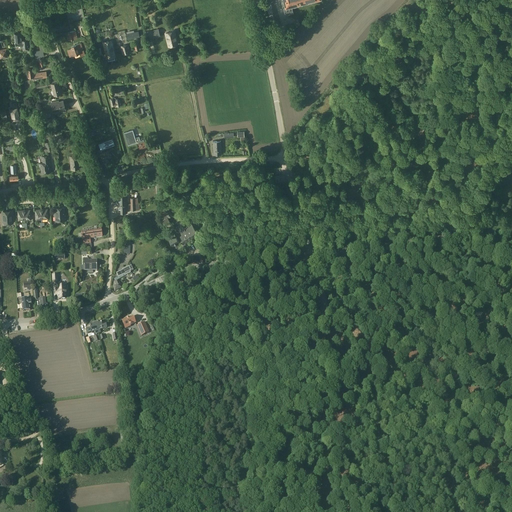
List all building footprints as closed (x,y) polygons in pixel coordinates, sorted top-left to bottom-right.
[(281,0),(283,8),(285,15),(293,13),(291,6),(306,2),(314,0),(281,0)] [(158,29),(146,32),(148,39),(152,38),(151,34),(159,32),(158,29)] [(75,31),(67,33),(69,41),(77,39),(75,31)] [(127,34),(126,34),(127,39),(134,38),(136,37),(140,37),(139,31),(134,32),(127,34)] [(174,31),(166,33),(167,37),(166,38),(167,41),(168,41),(169,46),(177,44),(174,31)] [(20,33),(14,33),(15,41),(15,44),(15,45),(19,45),(22,45),(23,48),(23,50),(29,50),(29,48),(28,40),(22,41),(21,36),(20,37),(20,33)] [(35,56),(33,57),(33,60),(41,58),(40,56),(44,56),(42,50),(46,49),(43,36),(41,37),(41,39),(38,39),(38,40),(37,41),(37,44),(39,43),(40,50),(34,52),(35,56)] [(111,41),(104,42),(107,58),(114,56),(111,41)] [(72,49),(68,50),(71,57),(80,54),(81,56),(85,55),(82,47),(81,43),(72,47),(72,49)] [(127,44),(121,46),(123,54),(130,53),(127,44)] [(34,69),(28,70),(29,77),(33,77),(33,79),(47,77),(46,76),(47,76),(47,75),(46,75),(46,72),(35,74),(34,69)] [(58,82),(51,83),(54,95),(61,93),(62,92),(61,89),(60,89),(58,82)] [(113,97),(110,98),(111,101),(111,103),(112,107),(116,106),(117,106),(117,107),(118,107),(119,107),(120,107),(120,106),(121,106),(121,105),(121,104),(120,102),(119,100),(119,99),(117,99),(117,100),(116,99),(116,98),(115,98),(114,98),(114,97),(113,97)] [(57,101),(51,103),(54,111),(65,108),(63,101),(57,102),(57,101)] [(13,108),(10,109),(11,110),(13,121),(18,120),(20,119),(19,118),(17,107),(16,102),(12,103),(13,108)] [(133,130),(124,132),(128,145),(137,142),(136,139),(138,139),(139,141),(138,141),(141,149),(146,148),(144,141),(144,139),(140,140),(139,136),(135,137),(133,130)] [(112,139),(99,143),(101,149),(103,149),(104,152),(101,153),(103,160),(107,158),(108,159),(111,157),(108,150),(107,147),(114,145),(112,139)] [(50,141),(44,143),(45,146),(46,146),(48,151),(52,150),(50,141)] [(221,141),(213,141),(213,154),(221,154),(221,141)] [(44,163),(39,163),(39,168),(41,167),(42,174),(51,172),(51,168),(50,168),(49,166),(50,166),(50,162),(49,162),(48,160),(49,160),(49,155),(41,156),(42,161),(43,160),(44,163)] [(77,155),(70,156),(70,161),(72,161),(73,165),(71,165),(71,170),(79,169),(77,155)] [(12,175),(10,175),(10,180),(18,180),(18,174),(16,174),(16,173),(16,166),(11,166),(11,173),(12,173),(12,175)] [(126,196),(118,196),(118,204),(127,204),(126,196)] [(127,204),(118,204),(118,212),(127,212),(127,204)] [(166,205),(162,208),(168,218),(172,215),(166,205)] [(55,212),(54,212),(54,217),(55,216),(56,221),(66,220),(66,214),(65,214),(64,207),(61,208),(59,209),(59,208),(55,208),(55,212)] [(3,215),(2,215),(2,221),(5,223),(13,223),(13,210),(9,211),(9,212),(7,212),(7,211),(3,211),(3,215)] [(167,216),(161,220),(165,226),(170,222),(167,216)] [(140,219),(134,227),(139,230),(145,223),(140,219)] [(185,228),(187,231),(189,235),(189,234),(191,237),(198,233),(192,224),(185,228)] [(184,226),(179,229),(182,234),(181,235),(185,242),(191,237),(189,234),(189,235),(187,231),(185,228),(184,226)] [(84,232),(82,232),(83,239),(83,241),(83,244),(85,244),(86,244),(87,250),(91,250),(90,243),(90,240),(89,238),(102,236),(101,229),(87,231),(84,231),(84,232)] [(171,236),(168,238),(173,245),(179,241),(174,233),(173,233),(172,231),(169,233),(170,235),(171,236)] [(88,258),(84,258),(84,271),(88,271),(88,273),(93,273),(93,271),(97,271),(97,260),(88,260),(88,258)] [(116,286),(113,287),(115,291),(121,288),(118,280),(117,280),(125,276),(130,273),(130,272),(131,272),(133,271),(131,265),(129,266),(122,270),(116,273),(118,277),(114,279),(115,281),(114,282),(116,286)] [(25,276),(29,276),(29,271),(18,272),(19,282),(25,282),(25,276)] [(57,275),(53,275),(53,285),(58,285),(58,287),(57,287),(58,300),(67,299),(66,287),(60,287),(60,283),(58,283),(57,275)] [(42,300),(39,300),(40,312),(48,311),(46,299),(45,292),(41,292),(42,300)] [(28,300),(21,301),(23,311),(30,310),(29,306),(31,306),(30,300),(28,300)] [(126,319),(122,321),(125,328),(130,326),(135,323),(132,317),(126,320),(126,319)] [(101,321),(95,323),(98,334),(100,333),(100,330),(107,327),(106,323),(101,325),(101,321)] [(90,328),(86,329),(87,333),(88,335),(92,334),(91,332),(94,331),(95,334),(98,334),(95,323),(89,325),(90,328)] [(145,323),(137,326),(142,336),(149,333),(145,323)] [(339,394),(340,400),(347,398),(346,392),(339,394)]
